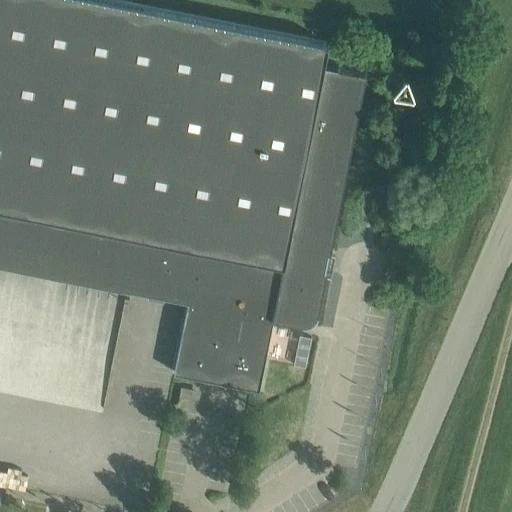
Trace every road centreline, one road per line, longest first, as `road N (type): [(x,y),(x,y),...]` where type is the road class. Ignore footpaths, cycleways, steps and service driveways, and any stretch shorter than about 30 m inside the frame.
road 1 (unclassified): [(511,224),(383,511)]
road 2 (track): [(467,511),(511,339)]
